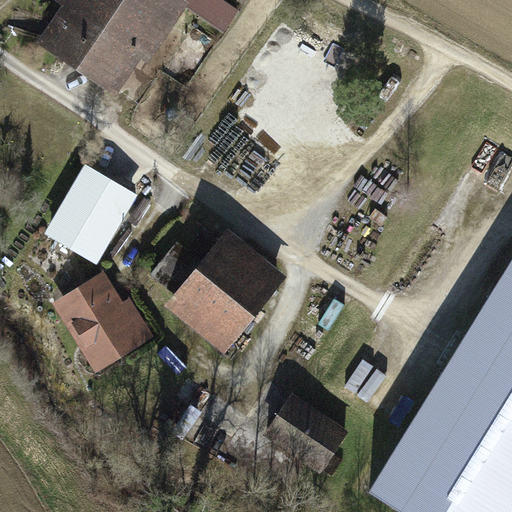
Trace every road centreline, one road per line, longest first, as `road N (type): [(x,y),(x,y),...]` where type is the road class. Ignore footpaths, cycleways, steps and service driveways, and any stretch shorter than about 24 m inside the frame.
road 1 (track): [(454,71),(297,245)]
road 2 (residential): [(0,55),(186,188)]
road 3 (track): [(315,0),(511,103)]
